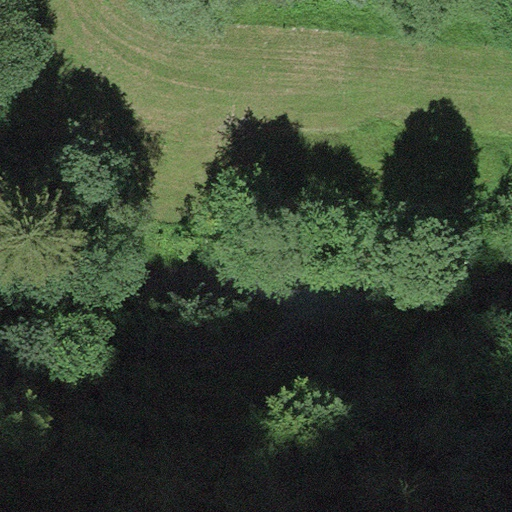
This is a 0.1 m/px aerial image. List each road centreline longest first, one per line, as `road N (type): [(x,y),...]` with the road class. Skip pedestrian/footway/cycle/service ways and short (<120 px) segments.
road 1 (track): [(0,268),(92,279),(511,271)]
road 2 (track): [(0,378),(192,363),(288,339),(336,274)]
